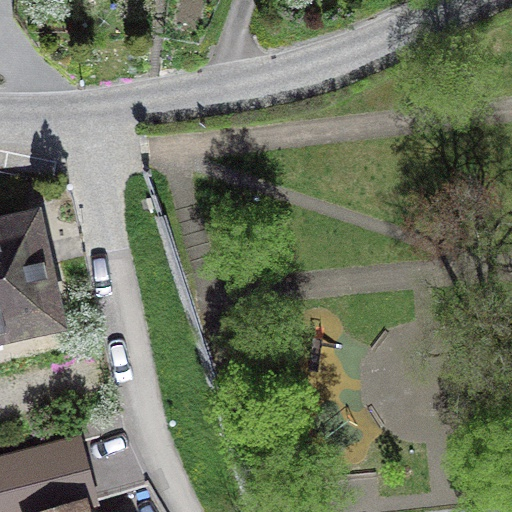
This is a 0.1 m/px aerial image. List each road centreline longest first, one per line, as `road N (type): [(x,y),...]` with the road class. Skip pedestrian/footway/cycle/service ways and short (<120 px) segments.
road 1 (residential): [(100,122),(141,372),(189,511)]
road 2 (residential): [(469,0),(327,66),(100,122)]
